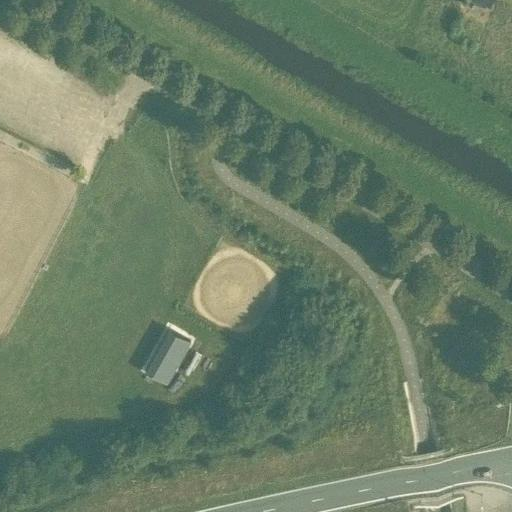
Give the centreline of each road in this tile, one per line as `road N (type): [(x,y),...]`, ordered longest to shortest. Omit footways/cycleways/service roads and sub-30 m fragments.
road 1 (unclassified): [(511,295),(31,0)]
road 2 (primary): [(511,460),(282,511)]
